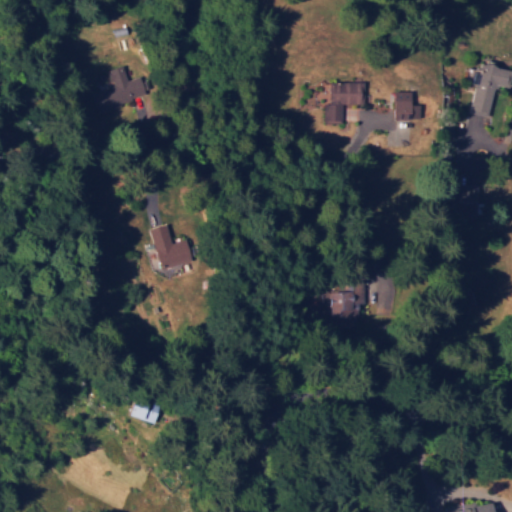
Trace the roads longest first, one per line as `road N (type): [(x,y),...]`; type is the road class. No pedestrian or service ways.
road 1 (residential): [(511,445),(371,400),(318,394),(287,407),(266,441),(271,511)]
road 2 (residential): [(0,137),(85,161),(250,286)]
road 3 (residential): [(85,161),(302,79)]
